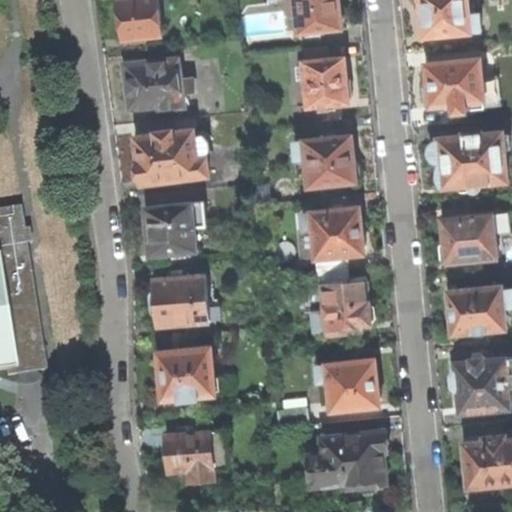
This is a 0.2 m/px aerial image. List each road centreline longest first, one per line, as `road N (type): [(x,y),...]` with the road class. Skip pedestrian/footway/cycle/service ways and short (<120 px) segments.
road 1 (residential): [(72,0),(115,273),(115,372),(135,511)]
road 2 (residential): [(431,511),(379,0)]
